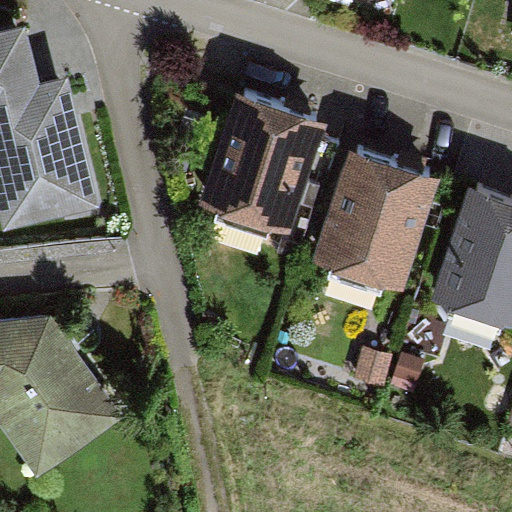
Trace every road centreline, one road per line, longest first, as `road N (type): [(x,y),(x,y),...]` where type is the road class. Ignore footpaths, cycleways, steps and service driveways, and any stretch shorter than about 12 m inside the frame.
road 1 (residential): [(162,0),(511,111)]
road 2 (track): [(188,375),(209,511)]
